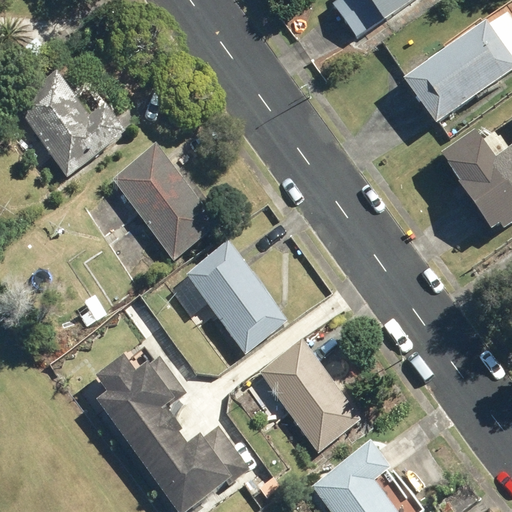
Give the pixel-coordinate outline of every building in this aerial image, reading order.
[(379,0),(394,21),(424,0),(379,0)] [(413,83),(445,126),(511,76),(511,52),(492,25),(413,83)] [(24,105),(74,179),(136,137),(118,110),(99,122),(68,75),(24,105)] [(450,158),(502,230),(511,222),(511,157),(505,163),(484,134),(450,158)] [(167,151),(122,185),(182,265),(227,232),(167,151)] [(194,277),(250,354),(295,321),(239,244),(194,277)] [(266,373),(324,454),(371,420),(313,339),(266,373)] [(116,392),(106,399),(186,511),(198,511),(257,471),(225,426),(205,441),(178,403),(192,393),(166,357),(145,372),(134,355),(105,376),(116,392)] [(317,485),(336,511),(404,511),(382,480),(399,468),(381,441),(317,485)]
